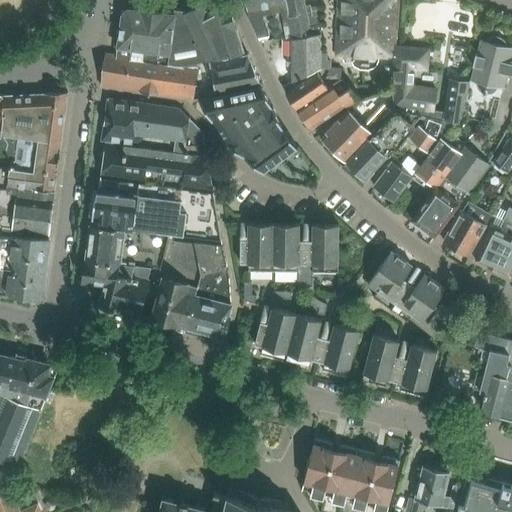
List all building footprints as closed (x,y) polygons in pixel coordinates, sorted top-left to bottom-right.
[(198,65),(210,63),(247,55),(246,53),(243,53),(236,30),(229,7),(228,4),(222,6),(219,0),(200,0),(203,4),(187,13),(175,11),(174,16),(126,10),(122,14),(116,56),(105,54),(101,86),(193,100),(198,65)] [(244,0),(249,19),(258,38),(269,36),(262,16),(280,12),(283,27),(288,27),(286,16),(307,12),(304,0),(244,0)] [(379,60),(391,60),(392,60),(393,47),(393,45),(397,0),(335,0),(333,57),(350,59),(353,66),(360,69),(368,70),(374,67),(379,60)] [(479,36),(470,77),(476,79),(476,84),(479,88),(484,90),(489,90),(493,87),(495,83),(501,84),(511,44),(505,42),(503,37),(499,34),(494,33),(489,34),(486,38),(479,36)] [(312,36),(291,40),(291,55),(286,56),(286,67),(291,66),(291,82),(316,71),(321,69),(321,67),(321,54),(321,34),(312,36)] [(393,47),(392,69),(393,109),(397,110),(421,116),(427,117),(438,120),(442,121),(452,123),(459,125),(469,85),(470,81),(448,78),(443,112),(433,111),(436,90),(412,87),(414,69),(426,70),(428,49),(393,47)] [(326,54),(321,54),(321,67),(328,67),(330,67),(330,61),(326,61),(326,54)] [(261,84),(247,55),(210,63),(216,94),(221,93),(230,91),(261,84)] [(328,67),(327,76),(340,77),(341,68),(330,67),(328,67)] [(297,109),(329,88),(317,73),(316,71),(291,82),(282,86),(286,93),(297,109)] [(216,94),(198,99),(225,141),(263,172),(297,148),(283,128),(272,107),(271,104),(262,88),(261,85),(261,84),(230,91),(221,93),(216,94)] [(329,88),(297,109),(311,129),(345,106),(346,108),(349,106),(358,100),(350,88),(338,95),(333,85),(329,88)] [(3,95),(1,95),(2,120),(1,137),(0,136),(0,186),(7,188),(7,187),(55,191),(68,91),(43,93),(44,99),(4,102),(3,95)] [(102,137),(102,141),(105,142),(207,157),(207,156),(203,133),(190,119),(180,109),(108,99),(107,106),(102,137)] [(358,100),(349,106),(353,110),(361,102),(359,100),(358,100)] [(348,109),(321,137),(346,161),(384,122),(393,113),(384,104),(372,116),(374,119),(366,127),(348,109)] [(384,122),(346,161),(364,179),(386,155),(385,154),(391,147),(395,150),(421,116),(396,110),(393,113),(384,122)] [(418,126),(409,137),(430,153),(439,141),(439,140),(440,139),(452,123),(442,121),(438,120),(427,117),(422,127),(419,124),(418,126)] [(504,144),(491,162),(507,173),(511,167),(511,138),(510,137),(504,144)] [(417,173),(414,177),(430,189),(433,185),(435,186),(442,175),(459,152),(459,151),(440,139),(439,140),(439,141),(430,153),(429,154),(416,172),(417,173)] [(105,142),(101,176),(187,188),(213,191),(207,157),(105,142)] [(459,152),(442,175),(445,177),(465,191),(467,193),(489,163),(464,145),(459,151),(459,152)] [(412,176),(401,168),(403,165),(394,158),(392,161),(373,186),(393,201),(412,176)] [(436,186),(412,219),(435,236),(459,203),(457,202),(465,191),(445,177),(442,175),(435,186),(436,186)] [(187,188),(101,176),(99,190),(96,189),(94,204),(92,219),(91,224),(169,234),(221,240),(215,205),(213,191),(187,188)] [(53,203),(55,191),(7,187),(7,188),(0,186),(0,228),(11,230),(49,235),(53,203)] [(463,211),(462,210),(444,242),(468,256),(486,224),(491,215),(468,202),(463,211)] [(475,260),(493,269),(509,234),(511,227),(511,209),(509,208),(504,219),(503,219),(498,229),(491,226),(475,260)] [(248,271),(272,271),(273,223),(248,223),(248,239),(240,239),(240,263),(248,263),(248,271)] [(272,271),(297,272),(299,272),(300,240),(299,240),(299,224),(273,223),(272,271)] [(133,229),(91,224),(86,260),(134,266),(150,267),(160,269),(168,238),(167,238),(169,234),(133,229)] [(299,272),(297,272),(297,284),(305,286),(311,284),(311,272),(338,273),(339,225),(313,224),(313,240),(300,240),(299,272)] [(511,227),(509,234),(493,269),(511,277),(511,274),(511,227)] [(0,236),(0,290),(41,299),(48,239),(11,236),(0,236)] [(177,324),(187,327),(196,294),(195,294),(200,273),(194,242),(168,238),(160,269),(163,276),(152,318),(177,324)] [(194,242),(200,273),(227,268),(222,246),(194,242)] [(373,298),(390,309),(409,283),(403,279),(412,266),(390,251),(367,284),(378,291),(373,298)] [(134,266),(86,260),(84,281),(104,284),(99,304),(139,314),(148,280),(146,279),(150,267),(134,266)] [(195,294),(196,294),(231,303),(233,304),(228,271),(227,268),(200,273),(195,294)] [(409,283),(390,309),(407,321),(412,315),(422,322),(445,289),(423,274),(415,287),(409,283)] [(244,281),(244,299),(254,301),(256,295),(250,294),(251,281),(244,281)] [(273,290),(269,302),(277,302),(277,298),(291,298),(291,291),(273,290)] [(196,294),(187,327),(225,337),(230,316),(227,316),(231,303),(196,294)] [(327,303),(312,296),(308,302),(319,307),(317,312),(325,314),(327,303)] [(427,326),(441,335),(456,314),(442,305),(427,326)] [(332,320),(340,323),(342,312),(355,312),(355,306),(336,306),(332,320)] [(268,356),(289,362),(301,315),(279,309),(276,325),(268,323),(262,346),(270,348),(268,356)] [(311,359),(320,361),(326,338),(317,335),(321,320),(301,315),(289,362),(309,367),(311,359)] [(326,338),(320,361),(324,362),(322,370),(347,377),(359,330),(334,324),(330,339),(326,338)] [(511,340),(477,331),(474,346),(490,350),(490,349),(508,354),(506,364),(511,365),(511,340)] [(388,379),(395,381),(401,357),(394,355),(398,340),(373,334),(361,380),(386,387),(388,379)] [(401,357),(395,381),(401,383),(399,390),(425,397),(437,351),(412,344),(408,359),(401,357)] [(450,346),(446,363),(468,368),(472,351),(450,346)] [(484,374),(479,391),(487,392),(482,411),(511,419),(511,365),(506,364),(508,354),(490,349),(490,350),(484,372),(484,374)] [(0,386),(1,385),(13,388),(20,359),(0,354),(0,386)] [(0,460),(18,468),(46,398),(58,369),(49,367),(50,365),(33,360),(27,359),(27,361),(20,359),(13,388),(1,385),(0,386),(0,460)] [(323,500),(324,495),(337,445),(314,439),(302,489),(311,492),(310,497),(323,500)] [(344,505),(345,500),(357,449),(337,445),(324,495),(332,497),(331,502),(344,505)] [(365,510),(366,505),(378,455),(357,449),(345,500),(353,502),(352,507),(365,510)] [(378,455),(366,505),(374,507),(373,511),(386,511),(400,460),(378,455)] [(415,500),(408,498),(404,511),(421,511),(424,502),(452,509),(459,486),(453,484),(449,496),(443,495),(449,472),(445,472),(444,468),(438,467),(435,469),(423,466),(415,500)] [(511,511),(511,487),(486,480),(485,485),(470,481),(468,488),(463,487),(456,511),(511,511)] [(209,509),(162,497),(158,511),(286,511),(288,503),(229,489),(228,495),(214,492),(209,509)] [(0,511),(41,511),(38,504),(18,511),(17,511),(8,493),(0,496),(0,511)]
